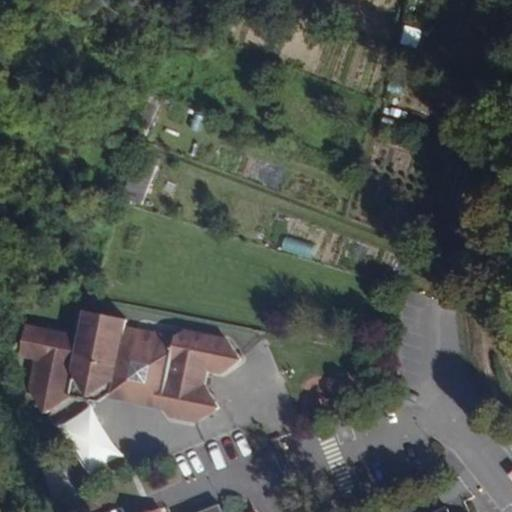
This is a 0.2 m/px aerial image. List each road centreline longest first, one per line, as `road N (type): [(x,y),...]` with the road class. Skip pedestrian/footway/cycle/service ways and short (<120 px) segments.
road 1 (track): [(435,385),(456,191),(511,20)]
road 2 (residential): [(511,489),(454,422),(435,385)]
